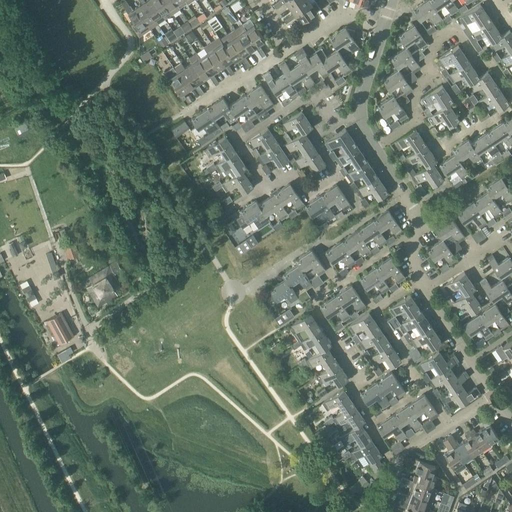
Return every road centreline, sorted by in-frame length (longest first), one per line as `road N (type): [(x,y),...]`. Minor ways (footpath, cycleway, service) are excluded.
road 1 (residential): [(511,94),(456,30),(432,44),(412,100),(417,120)]
road 2 (residential): [(371,421),(311,302),(351,273)]
road 3 (residential): [(331,124),(313,94),(239,139),(268,185)]
road 4 (residential): [(511,106),(440,151),(417,120)]
road 5 (residential): [(490,393),(421,292)]
